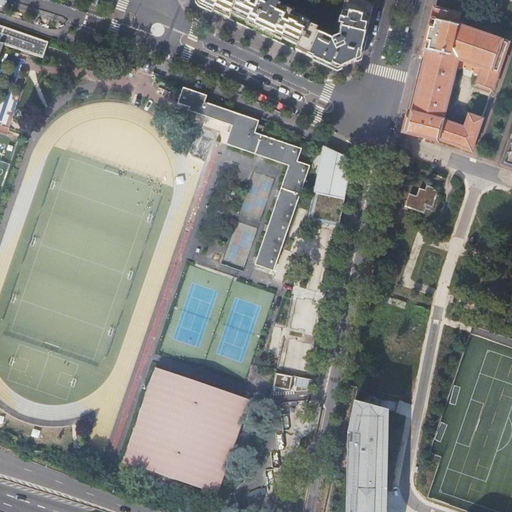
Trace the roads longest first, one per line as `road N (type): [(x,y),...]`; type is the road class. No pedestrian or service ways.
road 1 (unclassified): [(319,449),(385,137)]
road 2 (tertiary): [(147,39),(385,137)]
road 3 (tertiary): [(365,107),(155,12)]
road 4 (motorway): [(136,511),(0,461)]
road 5 (tertiary): [(385,137),(420,0)]
road 6 (tertiary): [(22,0),(147,39)]
